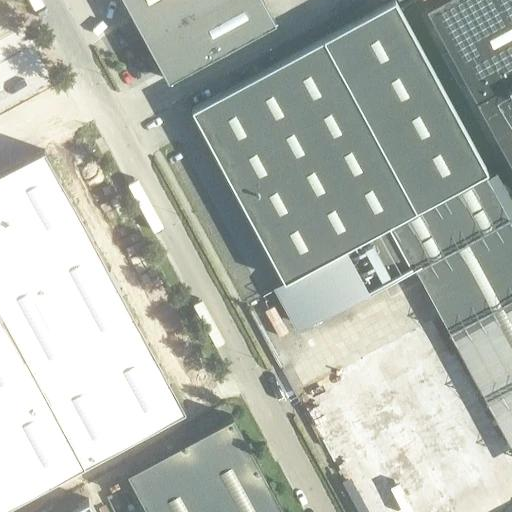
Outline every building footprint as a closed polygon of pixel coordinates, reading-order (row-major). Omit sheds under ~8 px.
[(263,0),(124,0),(168,81),(275,23),(263,0)] [(390,225),(487,172),(488,172),(395,0),(393,0),(192,109),(286,283),(281,286),(302,326),(411,267),(412,266),(390,225)] [(511,0),(443,0),(426,10),(511,168),(511,0)] [(42,150),(0,173),(0,510),(183,411),(42,150)] [(511,240),(511,217),(487,172),(390,225),(412,266),(411,267),(422,289),(511,240)] [(285,511),(233,416),(127,474),(148,511),(285,511)] [(499,420),(511,458),(511,417),(510,418),(506,418),(499,420)] [(65,511),(94,511),(88,500),(65,511)]
